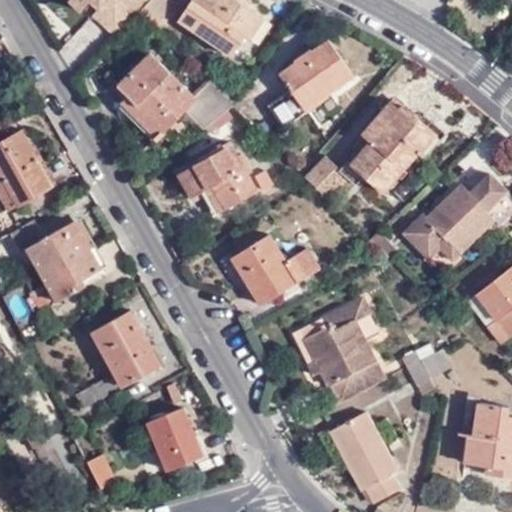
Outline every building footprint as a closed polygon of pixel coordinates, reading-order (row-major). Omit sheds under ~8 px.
[(71,0),(82,10),(91,0),(71,0)] [(137,12),(147,0),(91,0),(99,8),(94,14),(115,35),(137,12)] [(177,8),(167,0),(147,0),(137,12),(157,32),(159,29),(167,21),(177,8)] [(237,0),(191,0),(178,20),(231,56),(244,37),(249,40),(264,16),(243,3),(237,0)] [(188,39),(167,21),(159,29),(181,48),(188,39)] [(353,73),(330,40),(281,75),(290,89),(269,104),(284,127),(329,96),(326,92),(353,73)] [(228,110),(232,106),(208,82),(192,98),(149,54),(118,84),(136,102),(129,108),(157,138),(183,112),(202,130),(212,122),(228,110)] [(391,94),(387,98),(395,105),(399,101),(391,94)] [(355,146),(348,154),(348,160),(362,172),(382,189),(416,147),(423,154),(440,135),(399,101),(395,105),(387,98),(360,131),(364,134),(362,137),(367,140),(359,149),(355,146)] [(232,115),(228,110),(212,122),(216,129),(232,115)] [(0,192),(0,195),(8,211),(50,186),(36,161),(38,160),(22,130),(0,142),(0,172),(4,180),(8,187),(0,192)] [(210,186),(222,209),(252,191),(226,147),(177,175),(190,198),(199,192),(210,186)] [(325,152),(302,174),(311,182),(325,196),(347,176),(338,166),(325,152)] [(348,154),(338,166),(347,176),(353,183),(362,172),(348,160),(348,154)] [(261,191),(272,184),(264,170),(254,176),(261,191)] [(443,217),(436,223),(450,237),(451,236),(464,250),(493,220),(499,226),(511,212),(511,197),(488,174),(469,193),(460,183),(435,209),(443,217)] [(0,215),(8,211),(0,195),(0,192),(8,187),(4,180),(0,182),(0,215)] [(212,215),(222,209),(210,186),(199,192),(212,215)] [(429,216),(436,223),(443,217),(435,209),(429,216)] [(43,238),(33,220),(10,234),(20,251),(26,247),(43,238)] [(74,220),(43,238),(26,247),(56,300),(85,285),(81,279),(100,267),(74,220)] [(258,286),(249,291),(258,306),(318,268),(304,248),(284,260),(268,234),(238,253),(258,286)] [(230,258),(249,291),(258,286),(238,253),(230,258)] [(494,319),(487,325),(501,342),(511,333),(511,265),(476,294),(494,319)] [(38,308),(49,301),(40,286),(30,293),(38,308)] [(467,301),(487,325),(494,319),(476,294),(467,301)] [(330,385),(339,402),(383,379),(364,341),(377,335),(368,316),(369,315),(361,299),(320,320),(324,330),(311,338),(320,359),(315,362),(320,373),(328,387),(330,385)] [(123,386),(159,364),(130,311),(93,332),(123,386)] [(324,330),(320,320),(292,335),(308,366),(315,362),(320,359),(311,338),(324,330)] [(449,368),(440,348),(420,359),(431,379),(449,368)] [(435,390),(419,360),(406,367),(422,396),(435,390)] [(313,377),(320,373),(315,362),(308,366),(313,377)] [(83,408),(118,389),(112,378),(109,379),(107,375),(75,393),(83,408)] [(0,429),(20,418),(10,398),(0,403),(0,429)] [(507,408),(476,403),(472,434),(465,434),(462,462),(503,467),(502,476),(511,477),(511,417),(506,416),(507,408)] [(166,469),(201,455),(181,407),(147,422),(166,469)] [(398,468),(366,410),(328,432),(362,489),(364,488),(372,502),(398,487),(390,473),(398,468)] [(65,417),(45,429),(51,440),(71,429),(65,417)] [(51,440),(45,429),(29,437),(35,448),(37,447),(51,440)] [(79,496),(51,440),(37,447),(67,502),(79,496)]
